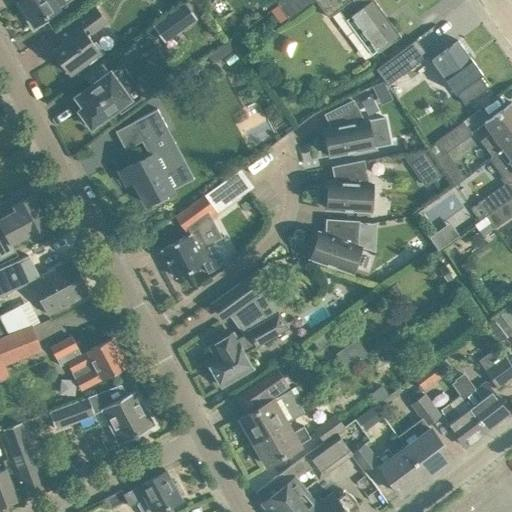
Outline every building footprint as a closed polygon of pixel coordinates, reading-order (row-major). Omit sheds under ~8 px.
[(45,16),(56,9),(56,8),(65,2),(63,0),(19,0),(26,11),(23,13),(33,29),(47,20),(45,16)] [(288,21),(316,0),(331,0),(354,30),(357,28),(364,38),(361,40),(373,56),(401,36),(374,0),(283,0),(277,5),(288,21)] [(154,26),(164,41),(197,17),(186,3),(154,26)] [(94,4),(66,25),(55,33),(62,43),(53,50),(60,60),(58,62),(66,72),(68,70),(71,74),(88,61),(89,63),(104,52),(95,41),(93,43),(88,35),(106,21),(94,4)] [(401,51),(376,69),(387,85),(428,55),(416,39),(401,51)] [(459,39),(432,58),(456,93),(465,105),(488,89),(479,77),(483,73),(459,39)] [(79,110),(81,112),(79,116),(86,125),(90,124),(91,127),(117,108),(120,113),(134,103),(126,92),(137,84),(122,63),(111,71),(110,71),(76,96),(84,107),(79,110)] [(384,81),(373,86),(378,97),(389,92),(384,81)] [(327,140),(324,140),(326,153),(329,152),(330,155),(373,146),(391,143),(386,116),(368,120),(363,121),(353,100),(326,114),(333,127),(325,129),(327,140)] [(492,156),(511,141),(511,102),(483,123),(490,132),(480,140),(492,156)] [(133,164),(120,170),(126,183),(133,179),(146,203),(153,199),(155,205),(169,197),(166,192),(173,189),(164,172),(180,163),(162,129),(167,126),(158,108),(134,120),(135,121),(152,153),(133,164)] [(451,131),(436,142),(435,143),(434,142),(430,146),(442,165),(454,182),(463,176),(447,151),(471,133),(463,122),(451,131)] [(511,190),(508,184),(511,181),(511,141),(492,156),(490,158),(503,175),(500,177),(504,183),(477,203),(471,207),(479,219),(511,196),(511,190)] [(426,151),(405,157),(409,163),(425,186),(442,174),(426,151)] [(372,184),(367,183),(363,161),(333,167),(336,181),(328,181),(328,193),(324,193),(323,205),(327,205),(327,208),(371,210),(372,184)] [(219,214),(253,186),(241,169),(205,194),(219,214)] [(0,224),(1,227),(0,227),(0,253),(0,254),(14,247),(13,243),(29,235),(32,240),(52,230),(33,194),(13,204),(16,210),(0,218),(0,224)] [(197,229),(219,214),(205,194),(175,216),(185,230),(186,230),(188,234),(161,248),(176,276),(203,262),(208,271),(223,264),(211,242),(205,245),(197,229)] [(511,196),(486,215),(490,222),(495,228),(511,215),(511,196)] [(361,246),(356,244),(357,221),(327,220),(327,234),(319,232),(315,244),(312,243),(308,254),(311,255),(311,257),(352,271),(361,246)] [(457,221),(434,236),(443,249),(466,234),(457,221)] [(48,314),(90,291),(73,258),(30,280),(48,314)] [(445,265),(439,268),(448,281),(453,277),(445,265)] [(217,355),(210,359),(214,367),(212,368),(214,372),(213,375),(216,380),(219,381),(222,385),(252,368),(244,353),(287,328),(279,314),(264,323),(249,301),(259,293),(247,276),(225,292),(217,298),(216,299),(228,316),(230,315),(244,334),(236,339),(232,333),(211,345),(217,355)] [(488,321),(489,322),(502,341),(511,333),(511,304),(500,313),(499,313),(488,321)] [(0,316),(9,335),(31,327),(20,305),(0,314),(0,316)] [(40,349),(31,327),(9,335),(0,339),(0,377),(7,374),(2,364),(40,349)] [(320,335),(313,340),(319,350),(327,344),(320,335)] [(72,336),(51,347),(60,365),(67,362),(82,389),(128,365),(113,336),(81,353),(72,336)] [(392,337),(382,343),(387,351),(396,345),(392,337)] [(497,386),(511,374),(511,365),(505,356),(485,370),(497,386)] [(434,362),(414,377),(420,385),(430,378),(433,382),(443,374),(434,362)] [(277,369),(237,396),(248,412),(240,417),(254,441),(287,422),(304,412),(291,390),(275,399),(274,397),(285,389),(289,386),(277,369)] [(463,374),(452,382),(487,430),(509,413),(485,382),(475,390),(463,374)] [(451,383),(459,394),(440,409),(444,415),(443,416),(465,446),(487,430),(452,382),(451,383)] [(95,413),(102,409),(120,443),(154,425),(135,390),(127,394),(121,383),(49,411),(56,428),(95,413)] [(427,424),(439,414),(424,394),(412,404),(427,424)] [(336,432),(344,426),(336,415),(316,429),(324,441),(336,432)] [(370,452),(361,440),(368,436),(355,418),(344,426),(324,441),(256,491),(264,501),(262,502),(269,511),(351,511),(355,509),(357,511),(359,510),(358,504),(354,498),(349,493),(343,490),(342,493),(343,494),(337,498),(332,492),(317,504),(296,478),(311,466),(319,476),(350,451),(358,460),(370,452)] [(3,429),(13,454),(32,447),(22,421),(3,428),(3,429)] [(287,422),(254,441),(267,464),(300,445),(299,444),(311,437),(304,425),(292,432),(287,422)] [(406,445),(427,474),(452,456),(431,427),(406,445)] [(427,474),(406,445),(393,455),(388,447),(374,458),(370,452),(358,460),(365,469),(376,461),(401,494),(427,474)] [(0,469),(0,511),(2,511),(8,510),(6,505),(18,500),(6,468),(0,469)] [(142,511),(174,511),(170,504),(181,498),(180,497),(180,498),(178,496),(182,494),(176,481),(172,483),(166,472),(166,471),(166,470),(140,484),(141,484),(123,494),(130,506),(137,502),(142,511)]
